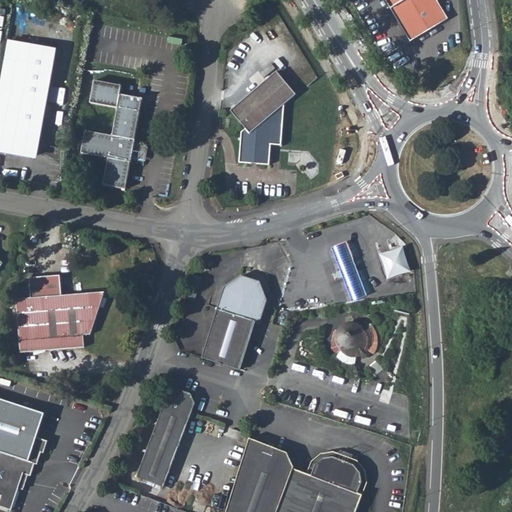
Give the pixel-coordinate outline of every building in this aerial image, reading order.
[(436,0),(384,0),(387,4),(410,41),(447,18),(436,0)] [(52,50),(8,42),(0,84),(0,150),(32,157),(52,50)] [(277,71),(231,110),(246,128),(242,132),(239,162),(269,163),(271,144),(281,144),(284,104),(296,94),(277,71)] [(85,130),(81,152),(108,157),(103,184),(126,188),(131,159),(134,143),(142,98),(120,94),(122,85),(94,80),(90,102),(117,107),(111,134),(85,130)] [(147,145),(134,143),(131,159),(144,160),(147,145)] [(366,296),(346,241),(331,246),(352,301),(366,296)] [(199,274),(190,271),(189,280),(183,296),(192,299),(199,274)] [(16,298),(20,352),(84,347),(84,335),(90,334),(105,292),(62,295),(61,275),(29,277),(31,298),(16,298)] [(151,287),(154,278),(145,275),(142,284),(151,287)] [(220,288),(199,359),(237,370),(252,321),(259,301),(264,300),(256,283),(237,277),(220,288)] [(258,320),(264,300),(259,301),(252,321),(258,320)] [(361,355),(363,359),(367,356),(370,354),(368,350),(369,347),(370,344),(369,341),(369,336),(367,332),(365,329),(359,324),(356,322),(352,322),(349,321),(346,322),(343,324),(341,326),(339,328),(337,331),(336,334),(336,337),(336,339),(337,342),(338,345),(340,347),(342,349),(345,351),(347,353),(350,354),(352,355),(355,356),(358,356),(361,355)] [(156,429),(138,479),(166,489),(192,418),(197,405),(193,396),(171,389),(164,409),(156,429)] [(44,413),(0,398),(0,496),(2,497),(0,504),(0,507),(11,511),(19,489),(20,485),(23,486),(26,478),(23,477),(24,474),(29,475),(31,476),(36,463),(38,464),(42,452),(45,453),(48,441),(36,437),(44,413)] [(247,441),(224,511),(266,511),(285,455),(247,441)] [(341,449),(339,453),(353,457),(354,454),(341,449)] [(285,455),(266,511),(356,511),(368,482),(366,470),(359,460),(353,457),(339,453),(334,451),(322,453),(313,459),(307,473),(293,468),(287,455),(285,455)] [(20,485),(19,489),(24,491),(29,475),(24,474),(23,477),(26,478),(23,486),(20,485)]
